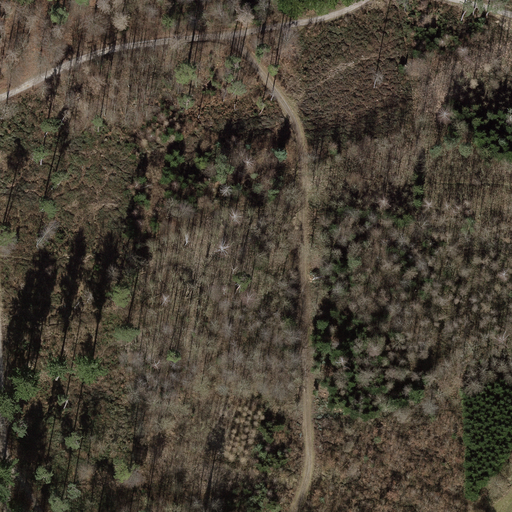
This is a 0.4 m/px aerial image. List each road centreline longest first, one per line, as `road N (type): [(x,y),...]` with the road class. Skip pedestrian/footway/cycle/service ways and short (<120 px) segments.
road 1 (track): [(232,34),(299,138),(311,468)]
road 2 (track): [(0,332),(127,320),(168,324),(217,345),(271,396),(311,468),(296,511)]
road 3 (track): [(0,99),(103,52),(326,17),(366,0)]
road 4 (track): [(0,339),(5,511)]
